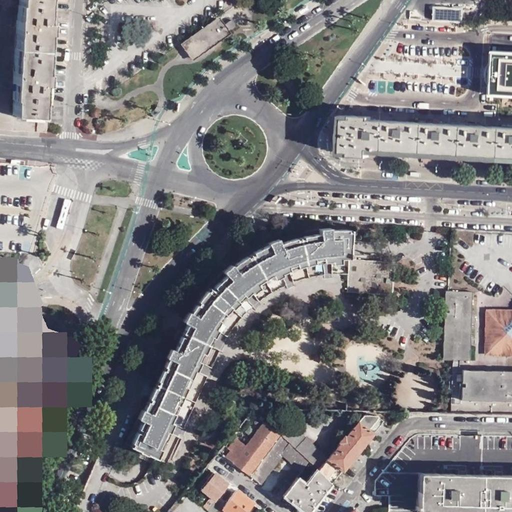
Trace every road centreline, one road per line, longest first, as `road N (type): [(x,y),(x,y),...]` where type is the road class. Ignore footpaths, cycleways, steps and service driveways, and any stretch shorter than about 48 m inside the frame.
road 1 (residential): [(331,511),(401,422),(511,424)]
road 2 (unclassified): [(93,152),(66,269),(112,340)]
road 3 (secondary): [(112,340),(248,191)]
road 4 (secondary): [(36,511),(112,340)]
road 5 (secondary): [(342,0),(224,82),(197,115)]
road 6 (secondary): [(161,174),(112,340)]
road 7 (secondary): [(511,191),(347,182)]
road 8 (secondary): [(305,118),(397,0)]
